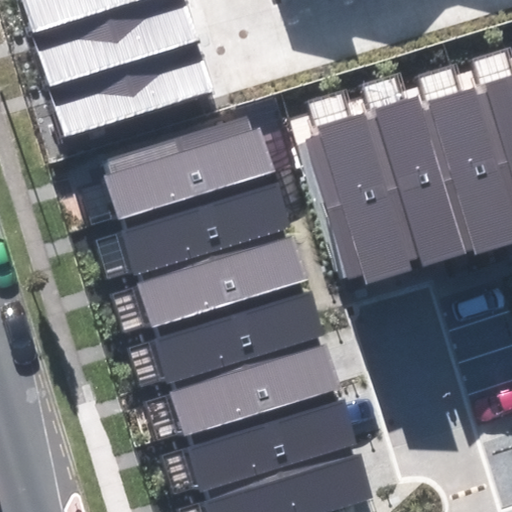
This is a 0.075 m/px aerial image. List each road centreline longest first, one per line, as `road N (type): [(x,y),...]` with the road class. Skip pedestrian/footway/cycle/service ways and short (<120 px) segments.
road 1 (residential): [(475,511),(407,300)]
road 2 (residential): [(392,0),(258,43),(245,0)]
